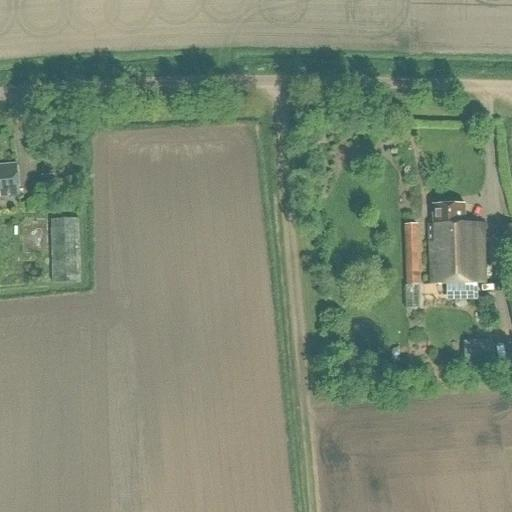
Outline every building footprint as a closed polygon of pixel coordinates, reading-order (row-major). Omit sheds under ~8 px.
[(0,199),(23,198),(21,167),(0,169),(0,199)] [(43,167),(44,185),(63,184),(63,167),(43,167)] [(430,288),(486,287),(485,226),(469,227),(468,207),(434,208),(433,225),(428,229),(430,288)] [(419,285),(420,285),(418,225),(405,226),(407,287),(406,287),(406,309),(420,308),(419,285)] [(463,342),(465,369),(495,367),(493,340),(463,342)]
